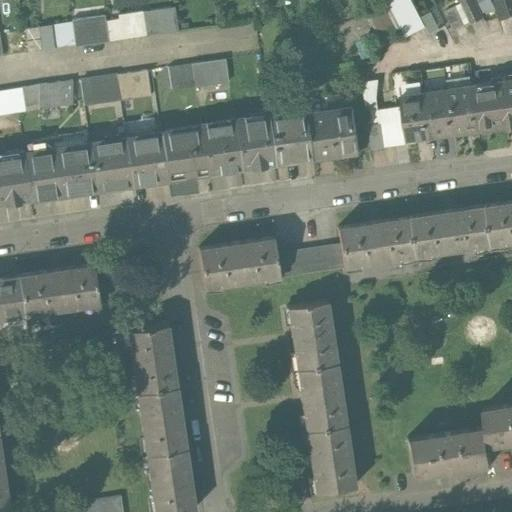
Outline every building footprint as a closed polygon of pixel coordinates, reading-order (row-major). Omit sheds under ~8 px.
[(391,0),(387,2),(401,30),(405,38),(424,28),(410,0),(391,0)] [(480,17),(472,0),(458,0),(469,23),(480,17)] [(503,0),(491,0),(499,22),(510,19),(503,0)] [(387,2),(365,12),(380,41),(401,30),(387,2)] [(460,5),(444,12),(452,31),(468,24),(460,5)] [(174,8),(142,13),(146,36),(178,32),(174,8)] [(142,12),(118,16),(119,20),(105,22),(108,42),(146,36),(142,13),(142,12)] [(104,16),(72,21),(75,46),(108,42),(105,22),(104,16)] [(225,60),(191,64),(195,89),(228,84),(225,60)] [(191,64),(166,68),(171,92),(195,89),(191,64)] [(147,71),(116,75),(116,76),(119,101),(150,96),(147,71)] [(116,76),(80,81),(84,106),(119,101),(116,76)] [(511,80),(471,86),(478,130),(481,130),(484,132),(491,131),(493,128),(506,126),(506,128),(511,127),(511,80)] [(72,81),(58,83),(59,107),(72,105),(72,81)] [(58,83),(39,85),(39,109),(59,107),(58,83)] [(471,86),(447,90),(454,134),(478,130),(471,86)] [(21,88),(0,91),(0,115),(25,112),(21,88)] [(447,90),(423,93),(430,137),(454,134),(447,90)] [(423,93),(400,97),(403,121),(406,141),(430,137),(423,93)] [(376,99),(364,100),(367,123),(368,126),(379,124),(376,99)] [(353,108),(329,111),(335,155),(359,151),(355,124),(353,108)] [(304,111),(268,116),(275,164),(311,159),(305,115),(304,111)] [(329,111),(305,115),(311,159),(335,155),(329,111)] [(268,116),(234,121),(234,124),(241,169),(251,168),(265,166),(265,165),(275,164),(268,116)] [(403,121),(391,123),(395,146),(407,144),(406,141),(403,121)] [(367,123),(355,124),(359,151),(371,150),(368,126),(367,123)] [(391,123),(379,124),(383,148),(395,146),(391,123)] [(234,124),(218,126),(217,124),(200,126),(207,174),(241,169),(234,124)] [(379,124),(368,126),(371,150),(383,148),(379,124)] [(200,126),(161,132),(168,180),(207,174),(200,126)] [(161,132),(125,138),(132,185),(168,180),(161,132)] [(125,138),(89,143),(97,191),(132,185),(125,138)] [(89,143),(24,153),(24,154),(31,200),(97,191),(89,143)] [(24,154),(0,157),(0,204),(5,204),(5,205),(20,202),(31,200),(24,154)] [(511,242),(511,201),(486,205),(492,246),(511,242)] [(492,246),(486,205),(412,216),(418,257),(492,246)] [(418,257),(412,216),(337,228),(344,268),(418,257)] [(273,237),(198,249),(204,289),(279,278),(273,237)] [(93,264),(18,275),(23,310),(24,316),(99,304),(93,264)] [(18,275),(0,277),(0,313),(23,310),(18,275)] [(327,300),(287,306),(296,368),(336,362),(327,300)] [(23,310),(0,313),(0,336),(27,333),(24,316),(23,310)] [(167,324),(127,330),(136,392),(176,386),(167,324)] [(336,362),(296,368),(305,430),(346,424),(336,362)] [(176,386),(136,392),(145,453),(186,447),(176,386)] [(511,403),(483,408),(486,426),(489,445),(511,441),(511,403)] [(346,424),(305,430),(315,492),(355,486),(346,424)] [(486,426),(406,438),(412,475),(491,463),(489,445),(486,426)] [(186,447),(145,453),(154,511),(176,511),(195,509),(186,447)] [(0,510),(9,509),(0,448),(0,510)] [(122,511),(121,497),(41,509),(41,511),(122,511)]
